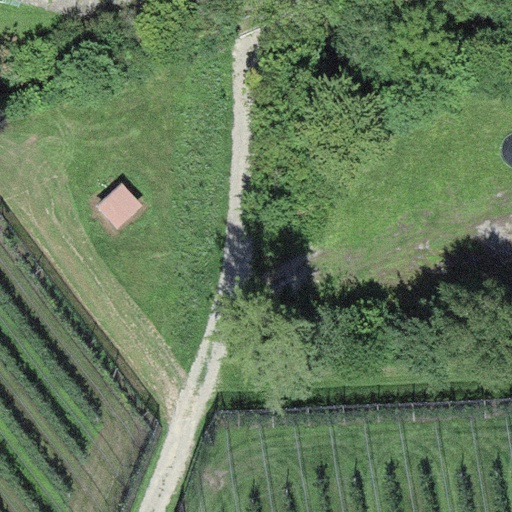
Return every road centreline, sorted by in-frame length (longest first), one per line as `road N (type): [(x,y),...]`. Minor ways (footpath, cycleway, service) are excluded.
road 1 (track): [(163,511),(236,260),(252,59),(239,0)]
road 2 (track): [(195,409),(511,396)]
